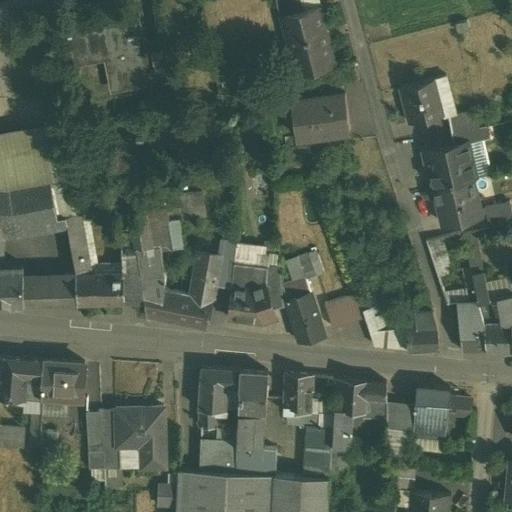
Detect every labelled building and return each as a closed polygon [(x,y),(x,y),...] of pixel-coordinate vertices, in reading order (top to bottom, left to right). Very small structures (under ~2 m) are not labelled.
[(320,5),(286,14),(292,38),(287,39),(296,74),(336,63),(320,5)] [(144,53),(137,18),(71,32),(76,56),(106,50),(113,86),(150,79),(144,53)] [(169,48),(144,53),(150,79),(156,112),(181,107),(169,48)] [(433,78),(400,86),(409,122),(442,113),(433,78)] [(310,85),(280,89),(281,102),(292,100),(292,99),(311,96),(310,85)] [(311,96),(292,99),(292,100),(296,135),(350,128),(345,92),(311,96)] [(475,109),(449,114),(452,131),(479,126),(475,109)] [(0,261),(4,261),(0,243),(0,234),(41,229),(39,220),(65,213),(75,211),(71,190),(59,119),(0,131),(0,261)] [(452,131),(454,144),(468,140),(469,142),(490,137),(487,124),(479,126),(452,131)] [(454,144),(425,151),(433,186),(472,177),(476,176),(469,142),(468,140),(454,144)] [(472,177),(433,186),(441,222),(481,214),(472,177)] [(72,249),(92,245),(87,213),(93,212),(89,187),(71,190),(75,211),(65,213),(72,249)] [(202,191),(190,192),(193,215),(205,214),(202,191)] [(190,192),(176,194),(180,217),(193,215),(190,192)] [(176,194),(162,196),(163,206),(165,206),(167,219),(180,217),(176,194)] [(511,208),(510,200),(485,205),(490,227),(511,222),(511,208)] [(163,206),(145,208),(146,210),(130,212),(132,228),(142,281),(163,288),(164,288),(166,280),(162,247),(172,246),(167,219),(165,206),(163,206)] [(65,213),(39,220),(41,229),(49,279),(51,303),(78,302),(77,272),(72,249),(65,213)] [(96,271),(77,272),(78,302),(144,298),(142,281),(132,228),(120,229),(124,269),(96,271)] [(439,234),(424,238),(436,276),(451,271),(439,234)] [(219,266),(215,286),(230,287),(233,262),(236,240),(224,238),(222,250),(218,266),(219,266)] [(305,270),(299,272),(300,276),(306,274),(330,268),(324,243),(299,249),(305,270)] [(92,245),(72,249),(77,272),(96,271),(92,245)] [(197,262),(191,293),(198,295),(205,263),(218,266),(222,250),(199,248),(198,262),(197,262)] [(511,264),(483,271),(481,263),(480,263),(479,258),(486,256),(485,251),(467,254),(478,300),(479,304),(483,320),(483,321),(511,322),(511,321),(511,264)] [(4,261),(0,261),(0,304),(17,304),(15,280),(14,261),(4,261)] [(268,266),(233,262),(230,287),(226,318),(261,322),(276,317),(272,304),(266,286),(268,266)] [(218,266),(205,263),(198,295),(213,297),(215,286),(219,266),(218,266)] [(280,267),(268,266),(266,286),(272,304),(283,300),(281,279),(280,267)] [(420,273),(358,293),(363,311),(378,306),(425,291),(420,273)] [(281,279),(283,300),(294,338),(324,337),(306,274),(300,276),(281,279)] [(49,279),(15,280),(17,304),(51,303),(49,279)] [(164,288),(163,288),(142,281),(144,298),(147,313),(173,319),(179,291),(164,288)] [(191,293),(179,291),(173,319),(207,326),(213,297),(198,295),(191,293)] [(425,291),(378,306),(386,328),(407,327),(437,325),(426,291),(425,291)] [(358,292),(325,303),(333,328),(365,317),(363,311),(358,293),(358,292)] [(479,304),(459,307),(462,351),(486,350),(483,321),(483,320),(479,304)] [(363,311),(365,317),(375,349),(409,350),(407,327),(386,328),(378,306),(363,311)] [(511,323),(511,322),(483,321),(486,350),(511,350),(511,323)] [(437,325),(407,327),(409,350),(439,348),(437,325)] [(42,360),(0,354),(0,359),(0,398),(42,402),(42,390),(25,388),(26,378),(41,379),(42,360)] [(84,362),(42,360),(41,379),(40,384),(43,390),(43,394),(82,396),(84,362)] [(227,369),(202,367),(201,409),(216,409),(226,409),(226,386),(227,369)] [(240,370),(227,369),(226,386),(239,386),(240,370)] [(268,371),(240,370),(239,386),(238,411),(264,413),(266,413),(268,371)] [(311,375),(286,372),(286,407),(310,408),(311,378),(311,375)] [(336,379),(311,378),(310,408),(286,407),(285,426),(306,427),(333,428),(334,409),(336,379)] [(387,382),(336,379),(334,409),(349,410),(364,411),(365,397),(387,398),(387,382)] [(450,389),(417,385),(416,406),(415,412),(447,415),(448,407),(449,398),(450,389)] [(472,399),(449,398),(448,407),(456,408),(456,415),(471,416),(472,399)] [(416,406),(387,403),(387,427),(388,463),(392,463),(411,465),(413,436),(414,430),(415,412),(416,406)] [(152,405),(144,405),(144,407),(116,407),(117,410),(117,445),(122,445),(122,467),(165,465),(164,406),(152,406),(152,405)] [(216,409),(201,409),(201,425),(216,426),(216,409)] [(349,410),(334,409),(333,428),(332,446),(346,447),(349,410)] [(117,410),(101,411),(103,447),(104,467),(122,467),(122,445),(117,445),(117,410)] [(101,411),(88,411),(89,447),(103,447),(101,411)] [(264,413),(238,411),(237,439),(237,447),(256,448),(262,448),(262,446),(264,413)] [(41,412),(35,412),(34,417),(32,417),(31,445),(40,445),(41,412)] [(447,415),(415,412),(414,430),(413,436),(445,439),(447,415)] [(333,428),(306,427),(304,475),(330,475),(331,457),(332,446),(333,428)] [(237,439),(202,438),(200,470),(236,471),(237,447),(237,439)] [(276,447),(262,446),(262,448),(256,448),(255,472),(275,472),(276,447)] [(346,447),(332,446),(331,457),(348,458),(349,447),(346,447)] [(256,448),(237,447),(236,471),(255,472),(256,448)] [(348,458),(331,457),(330,475),(343,476),(346,476),(348,458)] [(411,465),(392,463),(390,484),(390,488),(410,489),(414,490),(416,466),(411,465)] [(304,475),(275,474),(275,472),(255,472),(236,471),(200,470),(175,469),(174,511),(328,511),(330,475),(304,475)] [(343,476),(330,475),(330,486),(342,487),(343,476)] [(414,490),(410,489),(408,511),(449,511),(451,493),(414,490)]
